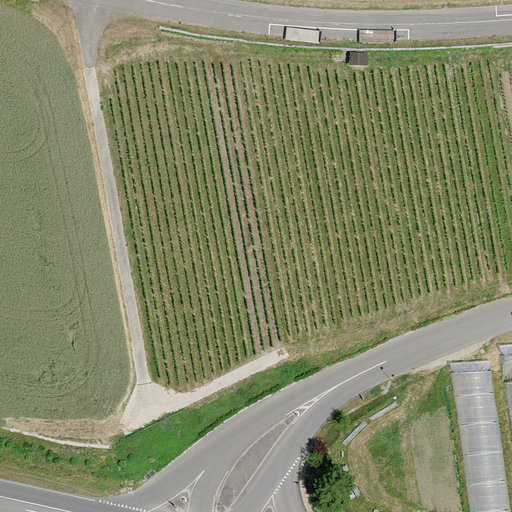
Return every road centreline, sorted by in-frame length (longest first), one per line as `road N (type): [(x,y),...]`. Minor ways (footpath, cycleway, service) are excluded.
road 1 (track): [(83,0),(84,70),(143,407),(277,350)]
road 2 (track): [(511,17),(404,24),(223,16),(139,0)]
road 3 (tertiary): [(511,310),(386,359),(305,404),(253,448)]
road 4 (secondary): [(117,511),(192,468),(253,448)]
